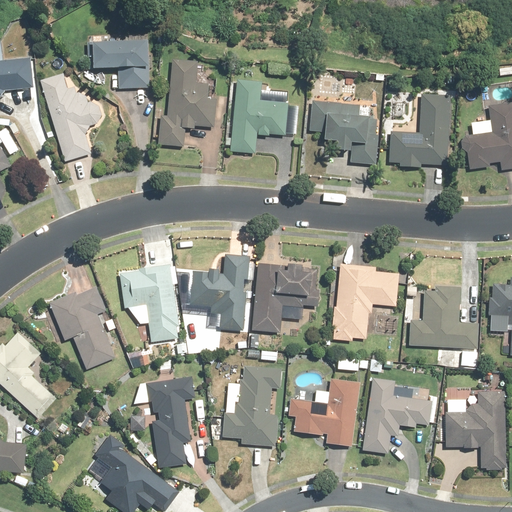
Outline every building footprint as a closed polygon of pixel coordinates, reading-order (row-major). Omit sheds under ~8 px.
[(33,39),(24,39),(25,52),(35,51),(33,39)] [(154,39),(97,41),(98,70),(119,70),(120,89),(155,88),(154,39)] [(36,88),(34,59),(0,61),(0,96),(0,91),(36,88)] [(163,115),(161,144),(188,145),(189,128),(218,129),(219,107),(211,106),(213,83),(199,82),(200,61),(173,60),(170,115),(163,115)] [(68,71),(41,80),(67,161),(94,153),(86,129),(104,123),(92,87),(74,92),(68,71)] [(235,79),(231,151),(260,152),(261,137),(289,138),(291,100),(263,99),(264,81),(235,79)] [(392,130),(391,163),(402,164),(402,166),(422,167),(422,164),(450,165),(452,94),(421,93),(420,131),(392,130)] [(352,163),(379,164),(382,118),(361,116),(362,104),(314,101),(312,136),(328,137),(327,152),(353,153),(352,163)] [(511,169),(511,104),(489,106),(491,131),(467,133),(470,167),(501,165),(501,170),(511,169)] [(0,191),(3,190),(0,184),(0,174),(15,166),(2,141),(0,142),(0,191)] [(246,331),(252,256),(227,255),(225,272),(191,269),(189,304),(211,306),(210,315),(221,316),(220,329),(246,331)] [(258,261),(253,331),(283,333),(284,318),(305,320),(306,304),(321,305),(324,266),(258,261)] [(335,306),(333,341),(371,343),(373,304),(400,306),(402,273),(378,271),(379,265),(342,263),(339,307),(335,306)] [(180,338),(174,264),(122,268),(125,309),(148,307),(151,341),(180,338)] [(511,355),(511,276),(511,283),(492,282),(490,317),(511,318),(510,356),(511,355)] [(98,283),(51,302),(66,342),(75,338),(88,371),(119,358),(102,313),(109,310),(98,283)] [(410,346),(480,349),(481,322),(463,321),(465,288),(424,286),(423,318),(412,318),(410,346)] [(17,328),(0,346),(0,382),(39,419),(60,397),(30,369),(44,353),(17,328)] [(140,332),(131,333),(133,346),(142,344),(140,332)] [(279,350),(262,349),(261,361),(279,362),(279,350)] [(477,351),(460,351),(460,367),(477,367),(477,351)] [(243,444),(278,447),(283,367),(244,365),(243,383),(228,382),(224,437),(243,439),(243,444)] [(400,379),(375,376),(366,450),(391,453),(393,435),(402,436),(403,428),(418,430),(418,423),(430,425),(434,397),(399,393),(400,379)] [(194,377),(135,385),(137,404),(150,403),(159,469),(188,465),(185,443),(195,441),(190,400),(198,399),(194,377)] [(356,447),(363,381),(332,378),(331,390),(318,389),(316,400),(291,398),(289,418),(296,418),(295,432),(328,436),(327,444),(356,447)] [(509,468),(508,390),(477,390),(477,410),(445,410),(445,449),(482,449),(482,469),(509,468)] [(93,419),(83,414),(75,429),(85,434),(93,419)] [(143,432),(144,416),(129,415),(128,431),(143,432)] [(164,511),(182,491),(112,433),(96,453),(111,466),(100,480),(113,491),(108,498),(124,511),(134,511),(143,501),(156,511),(164,511)] [(31,442),(4,442),(0,438),(0,470),(30,471),(31,442)]
